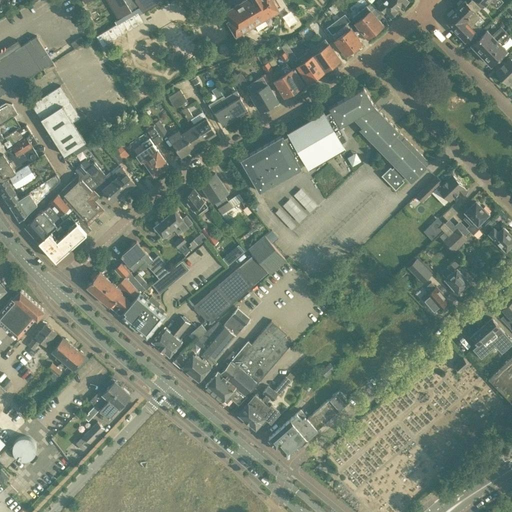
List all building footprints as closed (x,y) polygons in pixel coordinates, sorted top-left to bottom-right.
[(84,0),(86,3),(90,0),(107,0),(119,18),(140,5),(144,12),(163,0),(84,0)] [(244,0),(227,11),(231,19),(229,20),(237,34),(279,9),(273,0),(244,0)] [(396,8),(398,7),(392,0),(382,0),(384,1),(380,5),(385,11),(386,10),(392,16),(398,10),(396,8)] [(465,0),(461,0),(452,9),(477,35),(483,29),(477,23),(474,26),(471,23),(479,15),(476,11),(480,8),(472,0),(470,0),(468,3),(466,1),(466,0),(465,0)] [(385,11),(380,5),(379,4),(375,7),(381,14),(385,11)] [(371,10),(367,6),(361,10),(353,17),(357,22),(368,36),(383,24),(371,10)] [(472,39),(477,35),(452,9),(446,15),(446,21),(464,41),(469,36),(472,39)] [(96,36),(103,46),(144,21),(138,11),(96,36)] [(336,39),(347,53),(362,43),(351,27),(350,28),(347,24),(333,33),(332,32),(328,34),(333,41),(336,39)] [(506,29),(501,25),(493,33),(487,27),(470,44),(480,55),(506,29)] [(507,49),(501,42),(510,34),(506,29),(480,55),(490,65),(507,49)] [(0,95),(53,63),(37,36),(0,59),(0,95)] [(71,43),(74,48),(84,41),(81,36),(71,43)] [(232,37),(227,40),(232,49),(237,46),(232,37)] [(249,38),(244,46),(254,52),(259,43),(249,38)] [(325,38),(310,49),(324,70),(340,59),(330,44),(325,38)] [(296,67),(299,66),(309,81),(324,70),(310,49),(291,62),(295,68),(296,67)] [(285,51),(279,55),(284,62),(289,59),(285,51)] [(511,59),(509,57),(495,71),(508,84),(509,83),(510,85),(511,83),(511,59)] [(262,64),(266,72),(271,79),(273,78),(272,75),(274,73),(271,69),(273,69),(268,61),(262,64)] [(56,67),(53,63),(43,69),(46,73),(56,67)] [(220,69),(223,75),(230,70),(227,65),(220,69)] [(288,65),(282,69),(295,90),(302,86),(301,84),(305,82),(296,67),(295,68),(291,70),(288,65)] [(285,96),(295,90),(282,69),(273,74),(276,79),(275,79),(285,96)] [(236,76),(235,77),(242,87),(248,84),(241,71),(235,74),(236,76)] [(269,82),(267,83),(267,82),(271,79),(266,72),(262,75),(263,76),(247,85),(252,93),(251,94),(261,110),(279,99),(269,82)] [(190,80),(194,85),(199,81),(196,76),(190,80)] [(86,141),(73,122),(81,117),(60,85),(31,104),(40,118),(41,118),(64,155),(86,141)] [(389,167),(380,175),(394,190),(403,181),(401,179),(403,178),(406,175),(411,181),(430,162),(379,110),(376,107),(374,106),(363,87),(329,107),(330,110),(285,136),(283,134),(251,152),(240,158),(259,191),(301,167),(300,165),(348,138),(340,125),(354,117),(362,126),(360,128),(383,152),(395,165),(391,169),(389,167)] [(170,95),(168,96),(171,102),(183,94),(180,88),(174,92),(170,95)] [(183,94),(171,102),(175,107),(181,104),(183,107),(189,104),(186,100),(187,99),(183,94)] [(248,109),(240,96),(228,103),(232,109),(230,110),(234,118),(248,109)] [(0,124),(14,116),(18,113),(12,103),(6,102),(0,105),(0,124)] [(234,118),(230,110),(232,109),(228,103),(222,107),(219,102),(212,106),(223,124),(234,118)] [(185,115),(190,111),(187,106),(181,110),(185,115)] [(190,111),(185,115),(189,121),(190,119),(194,117),(190,111)] [(216,134),(206,118),(202,112),(194,117),(190,119),(194,125),(204,141),(216,134)] [(14,116),(0,124),(0,152),(12,144),(31,132),(26,124),(21,127),(14,116)] [(152,123),(154,126),(161,136),(168,132),(159,119),(152,123)] [(184,132),(194,148),(204,141),(194,125),(184,132)] [(163,139),(161,136),(154,126),(147,130),(151,137),(156,144),(163,139)] [(181,156),(194,148),(184,132),(180,134),(178,131),(169,137),(181,156)] [(31,132),(12,144),(19,155),(19,154),(33,146),(38,143),(31,132)] [(107,140),(103,135),(90,146),(94,151),(107,140)] [(143,145),(144,144),(146,147),(135,154),(141,162),(142,161),(144,160),(155,174),(169,164),(150,139),(142,144),(143,145)] [(12,144),(0,152),(0,166),(19,155),(12,144)] [(19,155),(0,166),(0,180),(16,170),(34,159),(39,156),(33,146),(19,154),(19,155)] [(122,146),(116,150),(124,159),(129,155),(122,146)] [(119,163),(124,159),(116,150),(112,154),(119,163)] [(348,156),(352,165),(361,160),(356,151),(348,156)] [(34,159),(16,170),(0,180),(0,188),(9,203),(56,173),(57,173),(44,153),(40,156),(39,156),(34,159)] [(86,158),(75,168),(93,188),(98,184),(100,186),(101,185),(114,201),(127,191),(116,178),(113,173),(112,171),(111,172),(111,171),(106,175),(95,161),(92,163),(91,164),(86,158)] [(113,173),(116,178),(127,191),(136,183),(126,171),(125,171),(121,166),(113,173)] [(75,169),(79,174),(59,192),(71,206),(74,209),(87,224),(103,210),(93,199),(98,195),(93,189),(93,188),(75,168),(75,169)] [(222,214),(227,211),(233,208),(224,195),(229,192),(216,171),(207,176),(199,182),(212,202),(214,201),(218,207),(217,207),(222,214)] [(60,179),(56,173),(9,203),(19,219),(60,181),(60,179)] [(464,187),(464,186),(452,173),(437,187),(449,200),(457,193),(461,196),(467,190),(464,187)] [(441,181),(436,176),(427,185),(433,190),(441,181)] [(204,201),(205,201),(195,186),(182,196),(192,210),(193,209),(197,214),(207,206),(204,201)] [(296,193),(311,209),(317,204),(301,187),(296,193)] [(59,192),(48,202),(60,216),(71,206),(59,192)] [(297,222),(305,215),(291,197),(283,204),(297,222)] [(475,198),(463,210),(467,214),(463,217),(469,223),(466,226),(465,226),(469,230),(472,233),(481,225),(479,222),(489,213),(475,198)] [(35,216),(25,226),(39,241),(74,209),(71,206),(60,216),(48,202),(34,215),(35,216)] [(164,215),(164,216),(173,227),(178,233),(193,221),(186,213),(182,216),(174,207),(168,212),(167,212),(164,214),(164,215)] [(74,209),(39,241),(56,260),(91,229),(87,225),(87,224),(74,209)] [(439,216),(443,222),(451,217),(447,211),(439,216)] [(163,236),(173,227),(164,216),(153,224),(163,236)] [(433,235),(444,222),(437,216),(426,228),(433,235)] [(495,221),(491,217),(481,227),(485,231),(495,221)] [(200,228),(212,245),(218,241),(206,224),(200,228)] [(453,250),(467,237),(465,234),(464,234),(458,227),(444,241),(453,250)] [(511,236),(502,227),(498,231),(493,227),(488,231),(492,235),(491,236),(504,250),(511,242),(511,236)] [(271,230),(265,235),(272,243),(278,238),(271,230)] [(264,234),(248,248),(254,254),(194,305),(209,322),(268,271),(270,273),(286,260),(272,243),(265,235),(264,234)] [(186,242),(181,237),(173,243),(178,248),(186,242)] [(189,244),(192,248),(198,243),(193,238),(190,240),(192,242),(189,244)] [(144,268),(147,265),(159,278),(170,268),(158,254),(153,260),(136,241),(121,254),(134,269),(140,263),(144,268)] [(229,254),(222,259),(228,266),(234,260),(229,254)] [(463,260),(468,265),(473,260),(469,255),(463,260)] [(455,257),(446,265),(451,270),(443,277),(457,293),(470,281),(457,267),(460,264),(455,257)] [(422,281),(431,273),(416,258),(408,266),(422,281)] [(113,282),(100,296),(109,304),(138,272),(133,276),(121,262),(114,269),(122,278),(116,284),(113,282)] [(93,278),(87,285),(94,291),(100,285),(98,283),(105,275),(99,270),(98,272),(95,270),(90,276),(93,278)] [(149,284),(138,272),(109,304),(120,314),(121,312),(139,291),(141,292),(149,284)] [(175,280),(167,272),(152,284),(159,293),(175,280)] [(100,285),(94,291),(100,296),(113,282),(105,275),(98,283),(100,285)] [(427,285),(430,289),(425,294),(437,308),(449,298),(436,284),(434,285),(431,281),(427,285)] [(10,299),(0,311),(0,322),(10,331),(18,338),(36,318),(37,319),(39,317),(45,310),(20,288),(12,298),(11,297),(10,299)] [(139,291),(121,312),(123,314),(122,316),(146,336),(166,314),(153,303),(155,300),(153,299),(156,296),(152,293),(148,299),(141,293),(141,292),(139,291)] [(511,299),(503,308),(511,318),(511,299)] [(216,358),(250,318),(237,308),(224,323),(223,324),(218,320),(173,358),(198,379),(214,361),(215,362),(218,359),(216,358)] [(152,340),(161,348),(186,317),(184,315),(182,316),(180,315),(169,328),(165,325),(152,340)] [(189,320),(186,317),(161,348),(169,355),(175,348),(178,348),(181,344),(180,343),(182,341),(181,341),(182,339),(179,336),(190,323),(188,321),(189,320)] [(499,326),(492,318),(471,336),(478,344),(473,348),(481,356),(496,343),(502,350),(511,341),(499,326)] [(232,350),(223,362),(226,365),(221,371),(218,370),(216,372),(214,372),(212,375),(212,377),(205,385),(227,403),(232,396),(240,402),(259,383),(258,382),(292,342),(284,335),(287,332),(271,319),(251,343),(248,339),(240,348),(238,347),(234,352),(232,350)] [(45,344),(56,331),(46,323),(28,344),(33,348),(37,344),(41,340),(45,344)] [(197,327),(202,333),(206,330),(201,324),(197,327)] [(54,357),(59,362),(73,345),(69,342),(69,340),(66,338),(64,338),(63,337),(51,350),(56,355),(54,357)] [(77,349),(73,345),(59,362),(64,366),(67,363),(73,367),(84,355),(82,353),(82,351),(79,348),(77,349)] [(511,401),(511,354),(488,378),(511,401)] [(453,363),(460,371),(469,364),(463,356),(453,363)] [(52,370),(56,365),(51,361),(47,366),(52,370)] [(335,368),(329,362),(321,370),(327,376),(335,368)] [(56,365),(52,370),(57,374),(62,369),(56,365)] [(292,380),(285,375),(273,389),(268,385),(262,392),(265,394),(262,398),(255,393),(254,394),(252,393),(247,399),(249,400),(239,411),(240,414),(254,426),(257,426),(261,421),(263,423),(268,418),(271,420),(280,410),(271,402),(269,404),(266,402),(269,398),(272,400),(278,393),(279,394),(292,380)] [(88,419),(99,407),(100,409),(121,385),(112,377),(90,401),(93,404),(87,411),(88,411),(84,416),(88,419)] [(131,394),(121,385),(100,409),(109,417),(118,407),(119,408),(131,394)] [(308,417),(301,409),(269,437),(276,446),(279,444),(286,452),(287,453),(288,453),(289,453),(290,452),(318,428),(350,400),(340,389),(308,417)] [(0,447),(5,442),(25,422),(0,397),(0,447)] [(24,405),(28,408),(32,404),(29,400),(24,405)] [(97,420),(76,442),(83,449),(104,426),(97,420)] [(15,441),(13,444),(12,448),(14,454),(17,457),(22,460),(27,460),(31,458),(34,455),(36,448),(34,442),(31,438),(24,436),(19,438),(15,441)] [(7,448),(0,455),(0,460),(6,467),(16,457),(7,448)] [(1,468),(0,468),(0,476),(4,481),(5,479),(8,477),(2,470),(1,468)]
